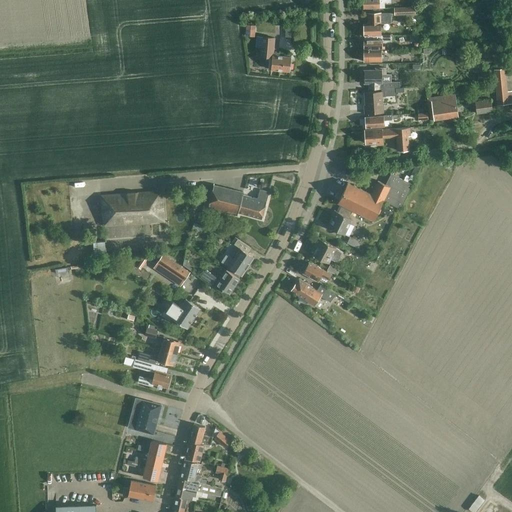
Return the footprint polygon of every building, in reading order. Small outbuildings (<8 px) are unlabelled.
[(363,0),(363,8),(384,8),(384,2),(391,2),(390,0),(363,0)] [(364,23),(364,35),(381,35),(381,24),(391,24),(391,13),(368,13),(368,23),(364,23)] [(381,35),(364,35),(364,50),(381,49),(384,49),(384,46),(382,46),(382,41),(390,40),(390,35),(381,35)] [(255,45),(261,45),(260,56),(269,56),(268,68),(271,68),(270,69),(288,70),(290,57),(278,56),(278,53),(273,52),(274,38),(256,36),(255,45)] [(381,49),(364,50),(364,61),(387,61),(387,56),(384,56),(384,55),(381,55),(381,49)] [(368,89),(381,89),(400,87),(400,81),(382,81),(382,74),(386,74),(386,68),(375,68),(375,70),(364,70),(365,83),(368,83),(368,89)] [(498,104),(508,103),(505,68),(494,70),(498,104)] [(365,105),(365,114),(383,113),(382,96),(396,95),(396,92),(404,91),(404,87),(396,88),(381,89),(381,91),(365,92),(366,105),(365,105)] [(430,120),(458,116),(454,94),(427,98),(430,120)] [(475,101),(476,113),(492,111),(491,99),(475,101)] [(399,118),(399,114),(365,117),(366,128),(384,126),(383,119),(399,118)] [(409,127),(365,130),(366,143),(376,142),(376,144),(383,144),(382,136),(396,136),(398,150),(409,150),(407,132),(410,132),(409,127)] [(342,204),(342,205),(352,209),(374,220),(377,213),(379,212),(381,208),(380,207),(383,200),(400,209),(410,189),(412,184),(391,173),(386,184),(378,180),(372,193),(371,193),(366,191),(366,190),(365,191),(360,188),(360,187),(359,188),(354,185),(355,184),(354,184),(353,185),(348,182),(338,202),(342,204)] [(206,214),(208,208),(237,215),(238,212),(262,218),(269,192),(260,189),(258,198),(243,194),(244,192),(214,185),(213,190),(207,188),(201,213),(206,214)] [(162,190),(101,195),(103,226),(164,221),(162,190)] [(352,209),(342,205),(341,206),(342,206),(339,212),(334,210),(332,215),(334,215),(329,226),(345,234),(352,219),(348,217),(352,209)] [(360,249),(363,242),(350,236),(347,243),(360,249)] [(228,266),(226,270),(235,275),(237,272),(242,275),(254,257),(248,253),(251,248),(238,238),(234,244),(240,248),(233,259),(226,254),(221,262),(228,266)] [(342,250),(337,247),(320,239),(316,246),(318,247),(313,255),(328,263),(331,258),(337,261),(342,250)] [(189,272),(163,254),(157,262),(184,280),(189,272)] [(302,272),(318,280),(326,284),(332,274),(324,270),(309,262),(306,267),(305,266),(302,272)] [(337,274),(340,269),(331,264),(328,269),(337,274)] [(205,270),(200,277),(213,286),(214,284),(229,294),(239,279),(234,275),(235,275),(226,270),(219,280),(205,270)] [(321,284),(317,290),(299,278),(296,282),(297,282),(291,290),(302,297),(300,299),(307,303),(308,301),(314,305),(321,295),(331,302),(336,293),(321,284)] [(173,301),(166,311),(174,316),(173,317),(187,327),(200,309),(186,299),(181,306),(173,301)] [(156,337),(157,330),(147,327),(145,335),(156,337)] [(163,342),(161,349),(177,353),(179,345),(178,345),(179,341),(158,335),(157,340),(163,342)] [(136,358),(135,359),(167,368),(168,367),(155,364),(156,360),(172,365),(173,361),(175,361),(177,353),(161,349),(159,356),(153,354),(152,356),(141,353),(140,360),(136,358)] [(167,368),(135,359),(133,366),(154,372),(152,379),(140,376),(138,382),(153,386),(153,383),(168,387),(171,374),(166,373),(167,368)] [(142,400),(138,415),(132,413),(128,427),(153,433),(161,405),(142,400)] [(194,423),(189,440),(204,444),(209,446),(212,437),(203,435),(205,426),(194,423)] [(215,428),(212,437),(224,447),(230,440),(215,428)] [(152,440),(149,452),(163,455),(166,443),(152,440)] [(185,457),(199,461),(201,455),(205,456),(206,450),(202,449),(204,444),(189,440),(185,457)] [(149,452),(146,464),(160,467),(163,455),(149,452)] [(184,459),(180,476),(194,480),(199,463),(184,459)] [(160,467),(146,464),(143,476),(157,479),(160,467)] [(220,473),(219,479),(225,480),(228,468),(217,465),(216,472),(220,473)] [(180,476),(178,485),(202,491),(220,495),(222,487),(198,481),(194,480),(180,476)] [(125,482),(124,487),(154,493),(156,484),(131,479),(130,483),(125,482)] [(178,485),(175,495),(190,499),(191,494),(200,497),(202,491),(178,485)] [(154,493),(124,487),(123,491),(128,492),(127,496),(128,496),(153,501),(154,493)] [(190,499),(175,495),(171,511),(183,511),(184,509),(188,511),(190,504),(196,505),(197,501),(190,499)] [(479,495),(469,508),(474,511),(485,499),(479,495)]
